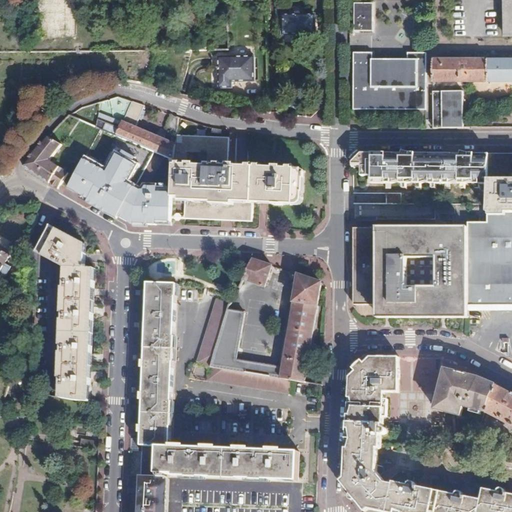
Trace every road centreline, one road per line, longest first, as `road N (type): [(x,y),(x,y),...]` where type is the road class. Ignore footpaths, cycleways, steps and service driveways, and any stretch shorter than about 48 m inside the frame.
road 1 (residential): [(338,137),(103,92),(71,107),(24,160),(26,184)]
road 2 (residential): [(126,243),(111,511)]
road 3 (residential): [(126,243),(336,248)]
road 4 (residential): [(511,375),(436,341),(338,339)]
road 5 (residential): [(338,137),(511,142)]
road 6 (residential): [(338,339),(330,511)]
road 7 (residential): [(338,137),(335,0)]
